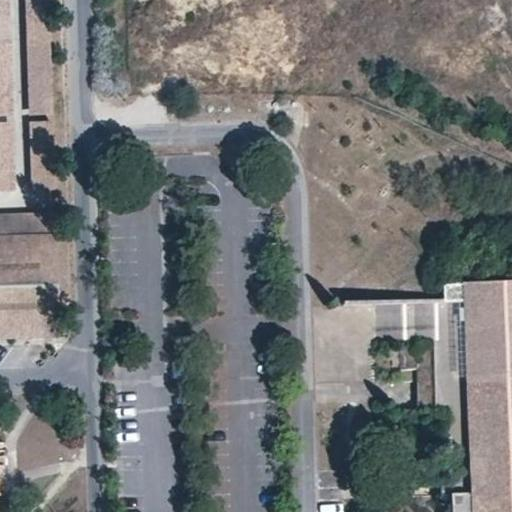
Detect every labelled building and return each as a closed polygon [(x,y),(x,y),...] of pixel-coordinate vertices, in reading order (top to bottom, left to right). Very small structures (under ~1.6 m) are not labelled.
[(12,114),(8,0),(3,0),(7,114),(12,114)] [(50,113),(46,0),(26,0),(30,114),(50,113)] [(439,71),(506,15),(493,0),(424,0),(398,22),(439,71)] [(53,188),(51,119),(30,120),(32,189),(53,188)] [(7,121),(0,121),(0,190),(9,190),(7,121)] [(0,213),(0,235),(52,234),(51,212),(0,213)] [(0,338),(60,337),(56,234),(52,234),(0,235),(0,338)] [(489,282),(441,284),(442,298),(466,297),(467,345),(468,398),(468,407),(471,491),(452,492),(452,511),(511,511),(511,290),(489,291),(489,282)] [(468,398),(467,345),(463,345),(462,335),(433,336),(435,409),(444,409),(443,399),(468,398)] [(468,407),(468,398),(443,399),(444,409),(468,407)]
